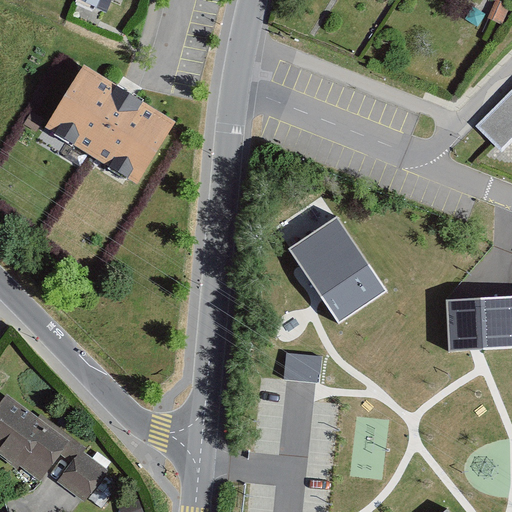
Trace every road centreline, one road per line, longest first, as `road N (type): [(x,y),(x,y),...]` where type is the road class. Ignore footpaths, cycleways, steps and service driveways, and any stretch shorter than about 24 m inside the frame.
road 1 (unclassified): [(201,444),(236,87),(255,0)]
road 2 (residential): [(201,444),(131,417),(0,283)]
